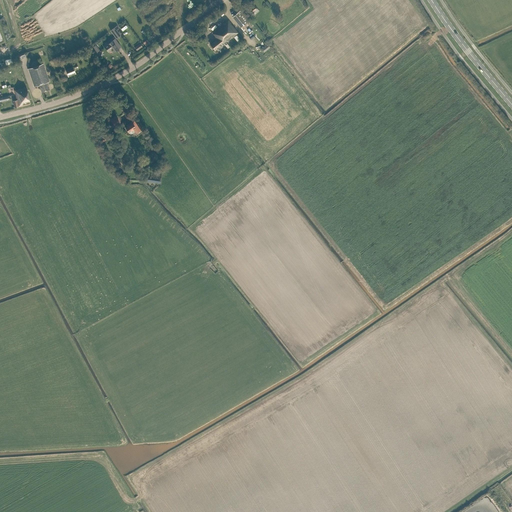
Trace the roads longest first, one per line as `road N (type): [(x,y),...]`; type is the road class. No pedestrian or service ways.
road 1 (unclassified): [(0,117),(115,77),(219,0)]
road 2 (track): [(511,229),(443,280),(511,365)]
road 3 (secondary): [(511,104),(433,0)]
